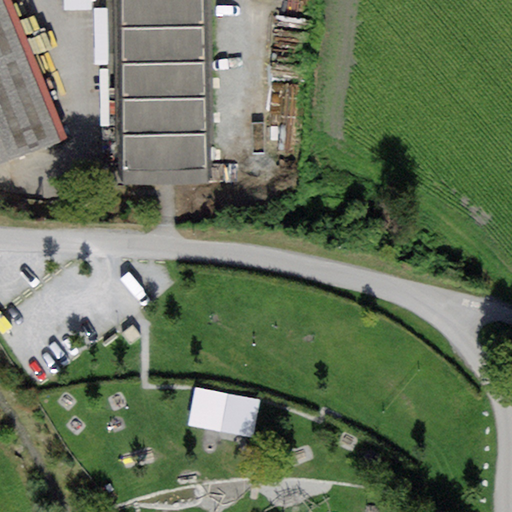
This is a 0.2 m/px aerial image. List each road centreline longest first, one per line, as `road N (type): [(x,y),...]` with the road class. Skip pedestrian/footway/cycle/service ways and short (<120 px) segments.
road 1 (unclassified): [(446,311),(357,276),(277,259),(0,236)]
road 2 (unclassified): [(446,311),(504,403),(505,511)]
